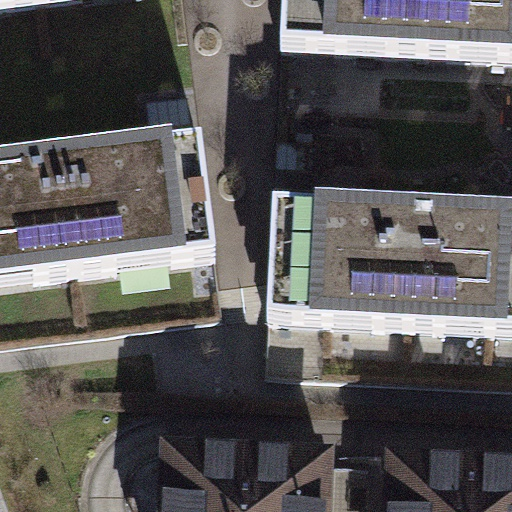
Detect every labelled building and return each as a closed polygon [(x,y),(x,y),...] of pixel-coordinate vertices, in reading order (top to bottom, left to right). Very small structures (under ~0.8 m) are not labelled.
[(0,0),(0,16),(140,0),(0,0)] [(511,78),(511,0),(286,0),(283,68),(511,78)] [(0,310),(222,277),(206,168),(0,199),(0,310)] [(511,360),(511,240),(272,230),(267,349),(511,360)] [(332,511),(333,469),(158,468),(157,511),(332,511)] [(511,511),(511,480),(400,474),(397,511),(511,511)]
